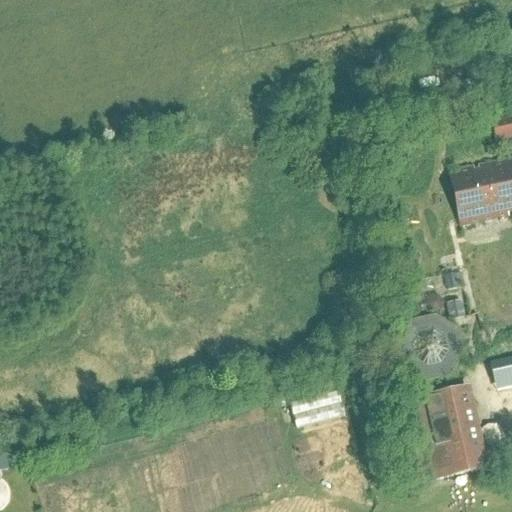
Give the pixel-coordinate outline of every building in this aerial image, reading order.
[(430,90),(431,77),(412,76),(412,89),(430,90)] [(499,150),(511,147),(511,119),(494,124),(499,150)] [(511,161),(502,163),(511,208),(511,161)] [(464,227),(511,217),(511,208),(502,163),(452,174),(464,227)] [(447,293),(457,291),(454,277),(444,279),(447,293)] [(424,308),(427,301),(423,302),(421,295),(409,298),(413,305),(414,313),(421,311),(421,309),(424,308)] [(428,299),(427,301),(424,308),(431,316),(440,315),(444,305),(438,298),(428,299)] [(447,323),(449,322),(466,319),(463,302),(446,305),(448,313),(445,314),(447,323)] [(436,321),(431,321),(428,321),(424,321),(419,323),(416,324),(413,325),(410,328),(408,330),(405,333),(403,335),(402,338),(401,340),(399,344),(399,347),(398,350),(398,353),(399,357),(400,362),(402,366),(405,371),(409,375),(412,378),(415,380),(419,381),(424,383),(428,383),(433,383),(437,382),(441,381),(445,379),(448,377),(452,374),(455,371),(456,369),(457,366),(459,362),(460,358),(461,353),(461,349),(460,345),(459,340),(456,336),(454,333),(451,329),(447,326),(443,324),(440,323),(436,321)] [(511,362),(490,367),(495,391),(511,387),(511,362)] [(434,482),(485,471),(467,391),(416,403),(434,482)] [(511,463),(511,448),(501,449),(502,464),(511,463)] [(376,462),(380,474),(389,471),(385,459),(376,462)]
